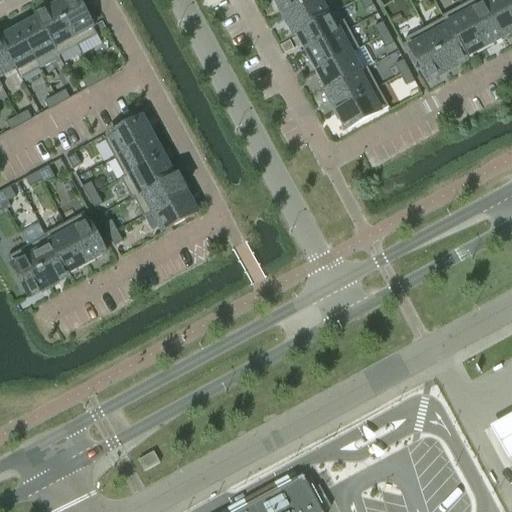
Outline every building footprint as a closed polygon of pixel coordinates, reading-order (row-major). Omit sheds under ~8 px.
[(66,0),(55,7),(77,47),(96,36),(76,0),(66,0)] [(273,0),(283,17),(313,0),(273,0)] [(293,36),(295,35),(338,12),(337,10),(327,16),(318,0),(313,0),(283,17),(293,36)] [(372,7),(368,0),(358,0),(359,0),(364,11),(372,7)] [(484,49),(502,39),(481,0),(472,0),(460,6),(484,49)] [(511,10),(506,0),(481,0),(502,39),(511,33),(511,10)] [(460,6),(442,16),(465,59),(484,49),(460,6)] [(36,19),(56,58),(77,47),(55,7),(35,17),(36,19)] [(295,35),(305,53),(348,30),(338,12),(295,35)] [(441,19),(424,29),(447,72),(467,61),(465,59),(442,16),(440,17),(441,19)] [(56,58),(36,19),(17,29),(39,70),(40,69),(36,61),(53,52),(56,58)] [(373,28),(379,38),(386,34),(381,24),(373,28)] [(39,70),(17,29),(0,38),(0,39),(21,80),(39,70)] [(427,83),(447,72),(424,29),(404,40),(427,83)] [(358,49),(348,30),(305,53),(316,73),(358,49)] [(392,45),(386,34),(379,38),(384,49),(392,45)] [(21,80),(0,39),(0,87),(1,88),(0,85),(0,77),(14,70),(20,81),(21,80)] [(316,73),(325,90),(359,72),(350,55),(359,50),(358,49),(316,73)] [(400,76),(408,72),(402,61),(395,65),(400,76)] [(334,111),(377,88),(366,68),(359,72),(325,90),(323,92),(334,111)] [(103,70),(92,76),(96,84),(107,79),(103,70)] [(413,82),(408,72),(400,76),(405,86),(413,82)] [(86,90),(96,84),(92,76),(81,82),(86,90)] [(377,88),(334,111),(345,131),(388,108),(377,88)] [(65,91),(54,96),(59,105),(69,99),(65,91)] [(48,111),(59,105),(54,96),(43,102),(48,111)] [(27,111),(16,117),(21,126),(31,120),(27,111)] [(10,131),(21,126),(16,117),(5,123),(10,131)] [(114,159),(152,138),(142,118),(103,139),(114,159)] [(152,138),(114,159),(124,177),(119,179),(120,180),(163,157),(152,138)] [(67,159),(72,169),(80,165),(75,155),(67,159)] [(163,157),(120,180),(130,198),(172,175),(163,157)] [(48,167),(36,173),(40,181),(42,185),(54,179),(48,167)] [(29,187),(40,181),(36,173),(25,179),(29,187)] [(143,217),(185,194),(174,174),(172,175),(130,198),(131,200),(133,199),(143,217)] [(95,194),(90,183),(81,188),(86,199),(87,198),(95,194)] [(1,193),(6,202),(15,198),(10,188),(1,193)] [(95,194),(87,198),(86,199),(92,209),(101,204),(95,194)] [(185,194),(143,217),(143,218),(151,214),(162,233),(196,214),(185,194)] [(63,225),(85,265),(105,255),(83,214),(63,225)] [(102,226),(108,236),(116,232),(111,221),(102,226)] [(85,265),(63,225),(45,235),(67,275),(85,265)] [(122,242),(116,232),(108,236),(114,247),(122,242)] [(67,275),(45,235),(43,236),(44,238),(27,247),(48,288),(68,277),(67,275)] [(48,288),(27,247),(6,258),(28,299),(48,288)] [(511,460),(511,414),(486,430),(506,464),(511,460)] [(153,453),(137,461),(144,473),(159,464),(153,453)] [(228,511),(321,511),(330,508),(318,486),(309,491),(302,477),(289,483),(287,479),(275,486),(277,490),(245,507),(243,503),(228,511)]
